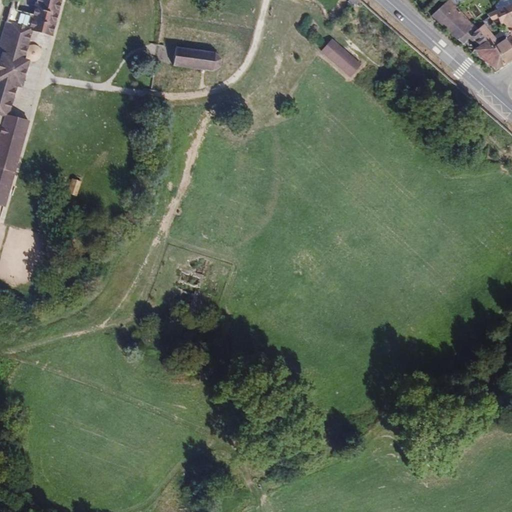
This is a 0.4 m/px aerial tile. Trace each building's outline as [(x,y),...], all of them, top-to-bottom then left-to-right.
[(50,37),(57,13),(60,3),(52,0),(37,0),(33,15),(32,21),(13,16),(0,59),(0,122),(1,123),(0,125),(0,183),(6,185),(9,178),(25,123),(5,116),(14,87),(19,87),(27,63),(22,61),(31,31),(50,37)] [(452,5),(447,0),(443,0),(426,17),(460,44),(468,37),(474,44),(471,48),(494,69),(503,64),(471,28),(452,5)] [(511,2),(485,13),(490,20),(495,18),(498,24),(502,22),(505,27),(497,31),(511,52),(511,2)] [(0,59),(13,16),(15,10),(10,9),(0,40),(0,125),(1,123),(0,122),(0,59)] [(32,21),(33,15),(15,10),(13,16),(32,21)] [(476,23),(471,28),(503,64),(511,57),(511,52),(497,31),(489,36),(476,23)] [(362,63),(332,37),(321,51),(350,76),(362,63)] [(213,50),(184,47),(176,46),(173,66),(204,68),(215,66),(220,62),(221,57),(220,55),(213,50)] [(74,182),(69,196),(77,198),(82,185),(74,182)]
